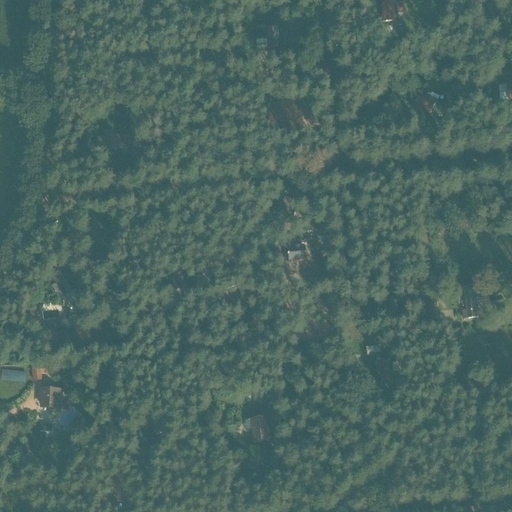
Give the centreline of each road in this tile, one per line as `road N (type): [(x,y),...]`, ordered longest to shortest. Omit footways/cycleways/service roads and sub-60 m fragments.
road 1 (track): [(341,169),(42,199)]
road 2 (track): [(54,0),(42,199)]
road 3 (track): [(511,152),(341,169)]
road 4 (track): [(328,0),(341,169)]
